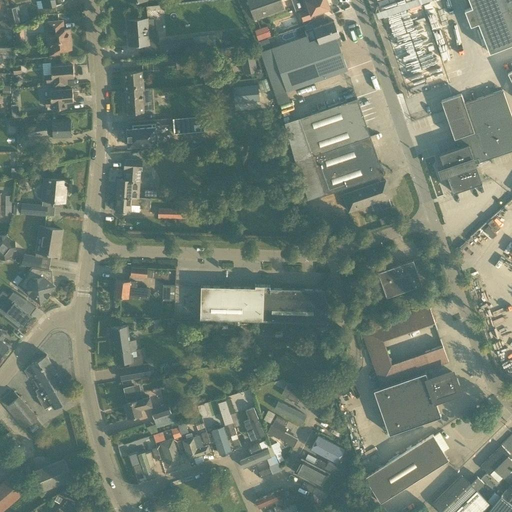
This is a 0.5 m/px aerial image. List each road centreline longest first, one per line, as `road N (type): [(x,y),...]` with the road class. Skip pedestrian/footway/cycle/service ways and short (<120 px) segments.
road 1 (unclassified): [(87,251),(331,258),(440,224)]
road 2 (unclassified): [(87,251),(101,122),(92,0)]
road 3 (unclassified): [(440,224),(358,0)]
road 4 (residential): [(119,493),(89,404),(81,320)]
road 5 (unclassified): [(511,386),(488,351),(440,224)]
road 6 (residential): [(243,494),(232,464),(219,460),(119,493)]
road 7 (residential): [(243,494),(278,480),(322,398)]
